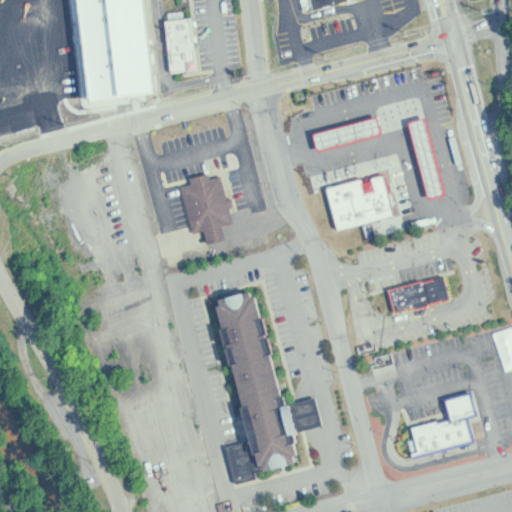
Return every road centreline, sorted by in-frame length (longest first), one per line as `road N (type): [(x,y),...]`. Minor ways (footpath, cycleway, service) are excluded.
road 1 (residential): [(126,511),(86,420),(0,267),(3,162),(27,151)]
road 2 (residential): [(27,151),(262,92)]
road 3 (residential): [(262,92),(460,43)]
road 4 (primary): [(511,236),(460,43)]
road 5 (residential): [(501,199),(503,0)]
